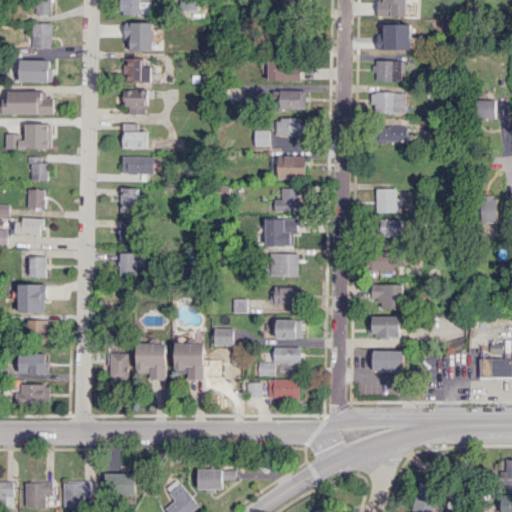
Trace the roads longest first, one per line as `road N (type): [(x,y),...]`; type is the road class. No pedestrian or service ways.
road 1 (residential): [(91,0),(82,431)]
road 2 (residential): [(346,0),(338,427)]
road 3 (residential): [(0,431),(338,427)]
